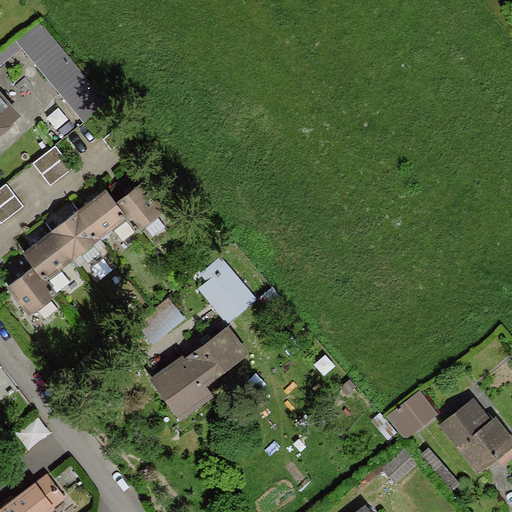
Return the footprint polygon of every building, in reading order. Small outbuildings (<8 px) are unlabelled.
[(39,22),(16,41),(81,119),(104,100),(39,22)] [(0,113),(0,131),(9,124),(0,113)] [(126,122),(104,139),(111,149),(133,132),(126,122)] [(56,145),(34,162),(51,185),(73,168),(56,145)] [(117,199),(107,187),(22,252),(32,265),(6,285),(29,315),(56,294),(45,279),(126,217),(137,231),(165,210),(141,180),(117,199)] [(24,206),(6,183),(0,188),(0,220),(2,223),(24,206)] [(257,298),(221,255),(200,272),(208,282),(200,288),(228,322),(257,298)] [(154,344),(185,318),(172,302),(140,327),(154,344)] [(250,354),(228,325),(152,380),(181,420),(214,396),(207,385),(250,354)] [(439,414),(420,390),(388,416),(407,439),(439,414)] [(475,398),(441,424),(480,474),(511,449),(511,435),(497,416),(492,420),(475,398)] [(417,460),(400,441),(378,461),(396,480),(417,460)] [(461,484),(430,448),(421,455),(453,492),(461,484)] [(49,473),(0,510),(0,511),(49,511),(68,498),(49,473)] [(374,511),(364,499),(347,511),(374,511)]
